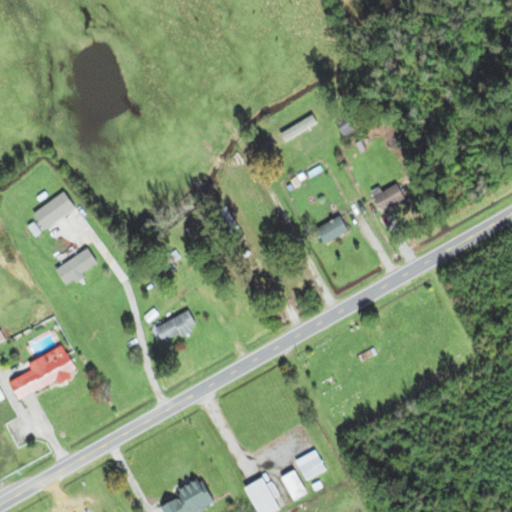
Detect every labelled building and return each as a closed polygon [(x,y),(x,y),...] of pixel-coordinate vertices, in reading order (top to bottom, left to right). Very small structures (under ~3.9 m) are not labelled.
[(336,121),(345,135),(363,124),(354,109),(336,121)] [(312,113),(317,120),(285,140),(280,133),(312,113)] [(297,175),(300,181),(306,177),(303,171),(297,175)] [(295,176),(300,183),(294,186),(290,179),(295,176)] [(396,183),(405,198),(382,211),(373,196),(370,190),(379,185),(382,191),(396,183)] [(64,191),(76,208),(45,230),(33,213),(64,191)] [(226,205),(245,237),(232,244),(214,212),(226,205)] [(339,214),(348,230),(324,243),(316,227),(339,214)] [(34,221),(41,231),(34,236),(27,225),(34,221)] [(25,230),(31,239),(28,241),(22,232),(25,230)] [(87,248),(97,263),(83,272),(86,276),(76,282),(74,278),(66,283),(56,268),(87,248)] [(167,250),(170,254),(176,250),(180,257),(158,271),(152,261),(167,250)] [(154,307),(156,310),(159,314),(148,322),(143,315),(154,307)] [(188,309),(195,323),(190,327),(192,331),(182,337),(179,332),(163,341),(155,327),(188,309)] [(62,344),(67,354),(76,368),(69,372),(72,377),(58,385),(54,379),(41,387),(40,386),(19,398),(9,381),(31,369),(27,363),(31,361),(62,344)] [(315,450),(316,449),(327,469),(306,480),(295,460),(315,450)] [(294,470),(307,493),(294,501),(281,478),(294,470)] [(195,511),(214,502),(213,498),(203,478),(200,479),(199,477),(178,488),(180,493),(177,494),(179,498),(162,507),(164,511),(195,511)] [(262,477),(279,508),(271,511),(257,511),(244,487),(248,485),(262,477)] [(319,480),(323,486),(315,490),(311,483),(319,480)]
